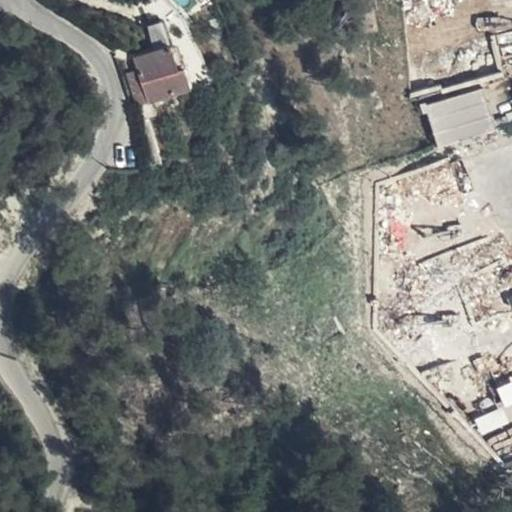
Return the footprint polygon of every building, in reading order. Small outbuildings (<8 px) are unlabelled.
[(369,0),(345,0),(345,2),(352,36),(376,29),(369,0)] [(345,37),(352,36),(345,2),(339,3),(345,37)] [(181,69),(173,47),(164,21),(150,26),(158,48),(136,56),(140,69),(151,100),(192,86),(186,68),(181,69)] [(179,44),(173,47),(181,69),(186,68),(179,44)] [(151,100),(140,69),(127,74),(139,106),(151,100)] [(484,82),(426,102),(440,144),(498,124),(484,82)] [(439,168),(424,172),(430,197),(445,192),(439,168)] [(381,224),(356,225),(356,238),(381,239),(381,224)]
